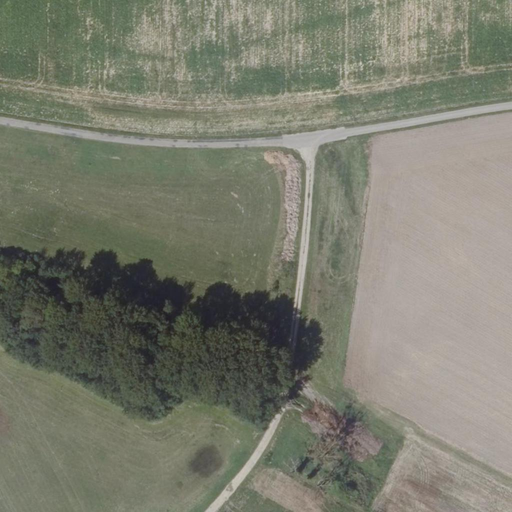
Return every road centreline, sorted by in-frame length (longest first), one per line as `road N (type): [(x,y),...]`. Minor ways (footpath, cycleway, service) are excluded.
road 1 (unclassified): [(0,122),(147,145),(252,144),(511,107)]
road 2 (track): [(308,140),(307,212),(274,419),(246,470),(206,511)]
